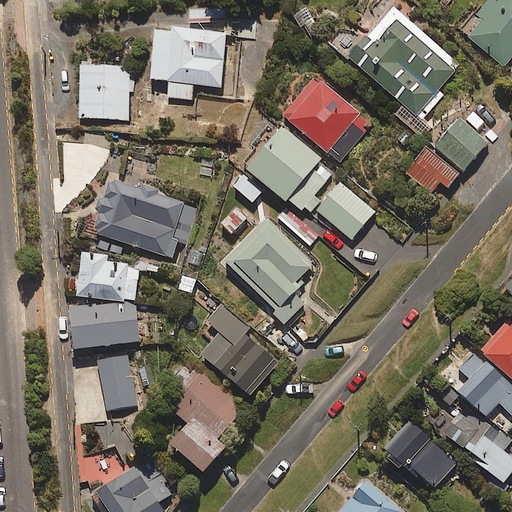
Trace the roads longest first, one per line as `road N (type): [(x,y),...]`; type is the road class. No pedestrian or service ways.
road 1 (residential): [(30,0),(66,511)]
road 2 (residential): [(511,185),(233,511)]
road 3 (residential): [(22,511),(0,199)]
